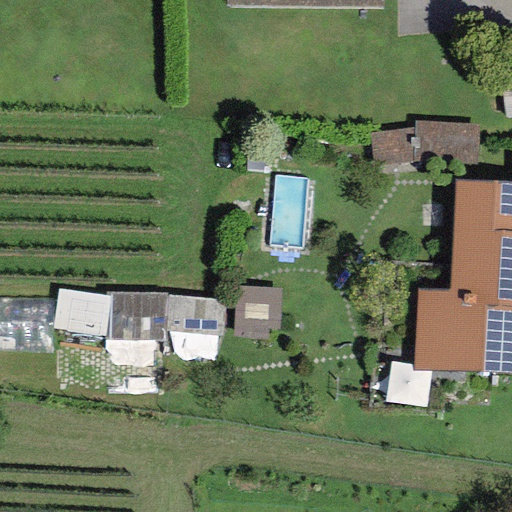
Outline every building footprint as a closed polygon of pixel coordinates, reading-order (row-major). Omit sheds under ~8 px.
[(381,0),(226,0),(226,7),(381,8),(381,0)] [(476,165),(478,126),(414,122),(414,130),(412,163),(451,164),(476,165)] [(412,163),(414,130),(369,135),(374,166),(412,163)] [(417,291),(413,371),(511,374),(511,184),(455,182),(448,291),(417,291)] [(62,393),(226,395),(227,296),(63,294),(62,393)]
